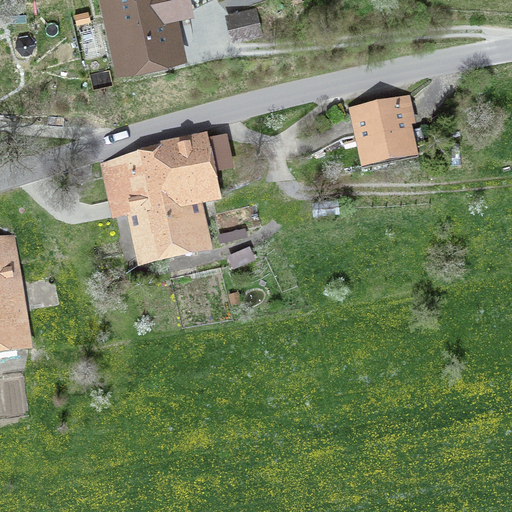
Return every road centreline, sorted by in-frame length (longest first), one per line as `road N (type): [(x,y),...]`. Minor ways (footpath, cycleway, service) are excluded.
road 1 (unclassified): [(0,177),(249,104),(511,51)]
road 2 (unknown): [(483,176),(301,186),(241,159),(198,119)]
